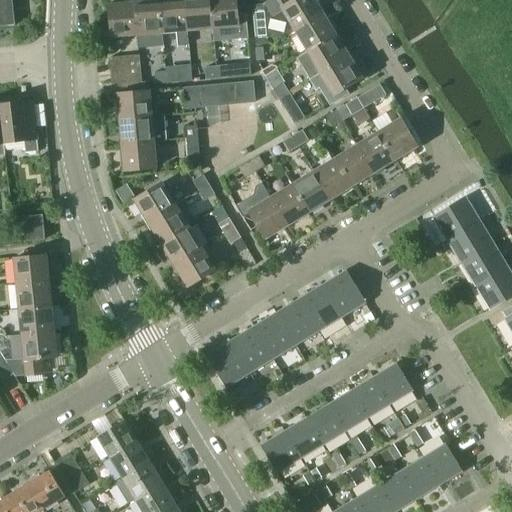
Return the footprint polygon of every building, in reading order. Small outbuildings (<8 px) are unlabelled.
[(0,0),(0,25),(11,24),(8,0),(0,0)] [(183,0),(163,0),(158,1),(160,34),(176,32),(177,46),(187,45),(186,31),(183,0)] [(208,0),(183,0),(186,31),(211,29),(208,0)] [(234,0),(208,0),(211,29),(212,29),(213,42),(248,39),(246,13),(236,14),(234,0)] [(284,36),(293,31),(322,13),(313,0),(270,0),(263,4),(266,36),(266,38),(267,38),(284,36)] [(158,1),(133,3),(136,36),(137,49),(162,46),(160,34),(158,1)] [(110,38),(136,36),(133,3),(108,5),(110,38)] [(293,31),(306,52),(324,41),(334,35),(322,13),(293,31)] [(306,52),(296,58),(309,80),(320,74),(348,57),(334,35),(324,41),(306,52)] [(268,48),(267,38),(266,38),(266,36),(254,37),(255,49),(268,48)] [(269,59),(268,48),(255,49),(256,61),(269,59)] [(108,59),(110,83),(140,80),(137,56),(108,59)] [(348,57),(320,74),(333,96),(361,79),(348,57)] [(271,64),(262,70),(266,76),(278,69),(277,66),(271,64)] [(227,66),(214,67),(215,79),(228,78),(227,66)] [(215,79),(214,67),(204,68),(205,80),(215,79)] [(177,71),(164,72),(165,84),(178,83),(177,71)] [(165,84),(164,72),(154,73),(155,85),(165,84)] [(115,96),(118,121),(151,118),(148,92),(141,93),(140,80),(110,83),(111,96),(115,96)] [(252,82),(239,83),(241,105),(253,103),(252,82)] [(239,83),(228,84),(229,105),(241,105),(239,83)] [(272,90),(278,100),(288,93),(282,83),(272,90)] [(228,84),(216,85),(217,107),(229,105),(228,84)] [(216,85),(202,87),(204,108),(207,107),(217,107),(216,85)] [(380,85),(358,98),(364,108),(364,109),(386,96),(380,85)] [(194,109),(192,87),(179,89),(181,110),(194,109)] [(202,87),(192,87),(194,109),(204,108),(202,87)] [(288,93),(278,100),(284,110),(294,103),(288,93)] [(19,98),(0,100),(0,118),(4,156),(5,156),(4,151),(24,149),(25,153),(38,152),(35,128),(32,105),(20,107),(19,98)] [(345,106),(336,111),(342,121),(351,116),(364,108),(358,98),(345,106)] [(342,121),(336,111),(325,117),(331,127),(342,121)] [(118,121),(120,145),(153,143),(166,141),(164,117),(151,118),(118,121)] [(400,119),(378,133),(395,161),(417,147),(400,119)] [(196,127),(184,127),(184,129),(185,139),(185,140),(198,139),(197,130),(196,127)] [(302,131),(292,137),(298,147),(308,141),(302,131)] [(378,133),(356,146),(373,174),(395,161),(378,133)] [(298,147),(292,137),(282,143),(288,153),(298,147)] [(198,139),(185,140),(188,167),(200,166),(198,139)] [(153,143),(120,145),(122,170),(155,167),(153,143)] [(356,146),(335,159),(352,187),(373,174),(356,146)] [(258,157),(248,163),(255,173),(264,167),(258,157)] [(335,159),(313,172),(330,200),(352,187),(335,159)] [(255,173),(248,163),(238,169),(244,179),(255,173)] [(313,172),(291,185),(308,213),(330,200),(313,172)] [(192,182),(198,192),(209,185),(202,175),(192,182)] [(162,183),(134,200),(147,223),(175,206),(184,200),(189,198),(181,185),(176,189),(164,182),(162,183)] [(209,185),(198,192),(204,202),(215,195),(209,185)] [(291,185),(270,198),(287,226),(308,213),(291,185)] [(287,226),(270,198),(248,211),(264,239),(287,226)] [(433,217),(447,241),(478,222),(464,198),(433,217)] [(175,206),(147,223),(160,244),(188,227),(180,214),(189,208),(184,200),(175,206)] [(23,218),(25,242),(45,240),(42,216),(23,218)] [(218,225),(224,235),(234,229),(228,219),(218,225)] [(447,241),(461,264),(492,245),(478,222),(447,241)] [(160,244),(173,265),(201,249),(188,227),(160,244)] [(234,229),(224,235),(230,245),(240,239),(234,229)] [(461,264),(475,287),(506,268),(492,245),(461,264)] [(201,249),(173,265),(186,287),(214,270),(201,249)] [(13,259),(15,285),(49,281),(46,255),(13,259)] [(511,277),(506,268),(475,287),(490,311),(511,296),(511,277)] [(345,273),(322,287),(340,318),(364,305),(345,273)] [(15,285),(18,309),(51,306),(49,281),(15,285)] [(322,287),(299,301),(318,332),(340,318),(322,287)] [(299,301),(276,315),(294,346),(318,332),(299,301)] [(18,309),(20,335),(53,331),(51,306),(18,309)] [(276,315),(253,329),(272,360),(294,346),(276,315)] [(253,329),(230,343),(248,373),(272,360),(253,329)] [(53,331),(20,335),(22,361),(5,362),(0,352),(0,377),(2,381),(12,375),(24,374),(24,376),(42,374),(40,358),(56,356),(53,331)] [(248,373),(230,343),(207,356),(226,387),(248,373)] [(396,366),(373,379),(389,406),(412,392),(396,366)] [(373,379),(351,393),(367,419),(389,406),(373,379)] [(351,393),(328,406),(344,433),(367,419),(351,393)] [(328,406),(306,420),(322,446),(344,433),(328,406)] [(398,419),(404,428),(410,425),(404,415),(398,419)] [(306,420),(284,433),(300,460),(322,446),(306,420)] [(96,438),(109,459),(136,442),(123,421),(96,438)] [(377,433),(382,441),(388,437),(383,429),(377,433)] [(409,435),(416,448),(422,444),(415,432),(409,435)] [(300,460),(284,433),(261,447),(277,473),(300,460)] [(351,443),(358,455),(365,451),(357,439),(351,443)] [(109,459),(122,480),(148,463),(136,442),(109,459)] [(387,449),(394,461),(401,457),(393,445),(387,449)] [(445,447),(422,460),(438,487),(461,473),(445,447)] [(331,455),(338,467),(344,463),(337,451),(331,455)] [(53,463),(67,486),(83,476),(69,453),(53,463)] [(364,463),(369,473),(375,469),(370,460),(364,463)] [(422,460),(400,473),(416,500),(438,487),(422,460)] [(122,480),(135,501),(161,484),(148,463),(122,480)] [(309,473),(315,481),(321,478),(316,469),(309,473)] [(48,472),(28,484),(43,510),(64,498),(48,472)] [(308,486),(315,481),(309,473),(302,477),(308,486)] [(400,473),(378,487),(392,511),(395,511),(416,500),(400,473)] [(342,478),(350,490),(355,487),(348,474),(342,478)] [(83,476),(67,486),(72,495),(88,485),(83,476)] [(28,484),(7,497),(15,511),(40,511),(43,510),(28,484)] [(135,501),(141,511),(162,511),(174,505),(161,484),(135,501)] [(326,487),(320,491),(325,500),(332,496),(326,487)] [(392,511),(378,487),(355,500),(361,511),(392,511)] [(325,500),(320,491),(314,495),(319,504),(325,500)] [(15,511),(7,497),(0,501),(0,511),(15,511)] [(305,497),(294,503),(299,511),(305,511),(312,508),(305,497)] [(361,511),(355,500),(335,511),(361,511)]
